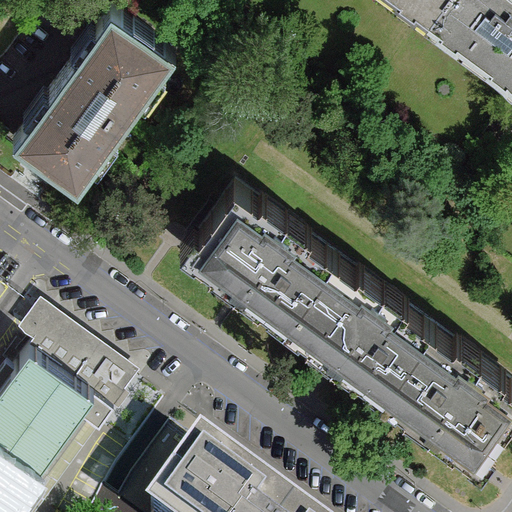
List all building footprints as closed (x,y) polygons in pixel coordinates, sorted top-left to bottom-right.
[(439,0),(414,0),(431,12),(439,0)] [(511,0),(439,0),(431,12),(511,69),(511,0)] [(112,1),(14,137),(79,183),(176,48),(112,1)] [(235,175),(187,242),(285,314),(333,247),(235,175)] [(430,318),(333,247),(285,314),(382,384),(430,318)] [(39,325),(30,339),(93,386),(1,511),(13,511),(88,411),(99,419),(100,420),(115,399),(111,396),(131,368),(41,301),(29,318),(39,325)] [(511,409),(511,377),(430,318),(382,384),(480,455),(511,409)] [(0,511),(1,511),(93,386),(30,339),(15,359),(7,354),(0,363),(0,511)] [(13,511),(29,511),(99,419),(88,411),(13,511)] [(283,511),(202,452),(157,511),(283,511)]
